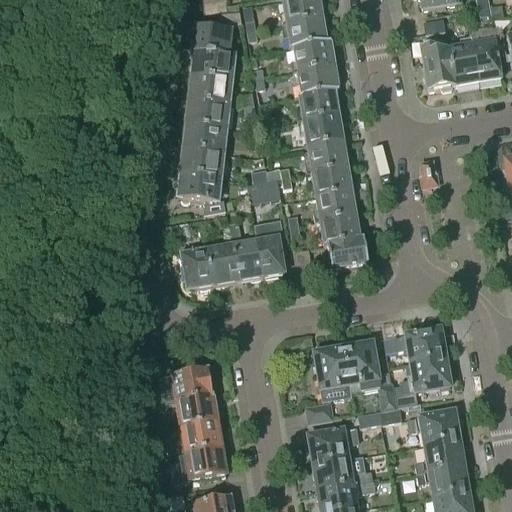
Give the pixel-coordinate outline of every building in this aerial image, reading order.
[(279,20),(281,31),(322,25),(317,0),(309,0),(281,4),(284,19),(279,20)] [(415,0),(416,3),(420,5),(422,15),(461,8),(459,0),(415,0)] [(485,0),(475,2),(477,15),(489,13),(489,12),(487,0),(485,0)] [(219,20),(227,19),(226,10),(226,6),(202,7),(203,20),(219,19),(219,20)] [(238,8),(226,10),(227,19),(239,18),(238,8)] [(489,12),(489,13),(490,20),(491,24),(503,22),(501,10),(489,12)] [(490,20),(489,13),(477,15),(478,20),(481,22),(490,20)] [(194,58),(226,62),(229,31),(241,31),(239,18),(227,19),(219,20),(218,35),(191,32),(190,44),(187,45),(186,53),(188,55),(188,56),(194,56),(194,58)] [(326,49),(322,25),(281,31),(283,43),(288,42),(290,55),(293,55),(293,54),(326,49)] [(442,25),(422,28),(424,40),(444,37),(442,25)] [(246,37),(255,35),(253,26),(244,27),(246,37)] [(256,46),(255,35),(246,37),(247,47),(256,46)] [(470,43),(477,87),(501,84),(493,39),(470,43)] [(454,91),(477,87),(470,43),(459,45),(460,53),(447,55),(454,91)] [(289,67),(291,79),(334,73),(330,48),(326,49),(293,54),(293,55),(295,66),(289,67)] [(426,96),(454,91),(447,55),(445,55),(445,50),(419,54),(426,96)] [(226,62),(194,58),(193,67),(191,69),(190,77),(192,79),(192,83),(230,88),(232,63),(226,62)] [(338,95),(334,73),(291,79),(293,90),(299,89),(301,101),(301,102),(334,97),(334,96),(338,95)] [(254,85),(263,84),(261,74),(252,75),(254,85)] [(227,112),(230,88),(192,83),(191,84),(189,85),(188,93),(190,95),(189,107),(227,112)] [(265,94),(263,84),(254,85),(256,95),(265,94)] [(295,116),(297,127),(338,121),(334,97),(301,102),(301,101),(298,102),(300,115),(295,116)] [(241,100),(242,114),(244,114),(254,112),(251,98),(241,100)] [(224,136),(227,112),(189,107),(188,117),(185,117),(184,125),(187,127),(186,131),(224,136)] [(255,122),(254,112),(244,114),(242,114),(242,122),(255,122)] [(343,149),(338,121),(297,127),(299,139),(304,138),(306,151),(307,155),(343,149)] [(262,133),(271,131),(270,122),(260,123),(262,133)] [(222,159),(224,136),(186,131),(186,132),(183,133),(182,142),(184,144),(183,156),(222,159)] [(273,142),(271,131),(262,133),(264,144),(273,142)] [(304,169),(306,180),(347,174),(343,149),(307,155),(309,168),(304,169)] [(219,184),(222,159),(183,156),(182,165),(179,167),(178,175),(181,176),(180,179),(219,184)] [(419,172),(422,192),(436,190),(433,169),(419,172)] [(281,184),(290,182),(288,173),(279,175),(281,184)] [(351,197),(347,174),(306,180),(308,192),(313,191),(315,202),(351,197)] [(250,178),(252,188),(267,186),(265,175),(250,178)] [(278,175),(266,178),(268,186),(280,184),(278,175)] [(216,208),(219,184),(180,179),(180,182),(177,183),(176,191),(179,193),(177,204),(205,207),(203,222),(225,218),(223,207),(216,208)] [(291,193),(290,182),(281,184),(283,194),(291,193)] [(267,187),(267,186),(252,188),(252,190),(246,191),(249,210),(279,204),(276,185),(267,187)] [(312,217),(314,229),(355,222),(351,197),(315,202),(317,216),(312,217)] [(511,222),(510,211),(497,213),(500,225),(511,222)] [(219,231),(227,230),(228,230),(226,221),(218,222),(219,231)] [(289,233),(298,231),(296,221),(287,223),(289,233)] [(359,245),(355,222),(314,229),(316,240),(321,239),(323,252),(327,252),(326,251),(359,245)] [(208,224),(200,226),(203,241),(211,239),(208,224)] [(237,287),(263,283),(256,247),(241,250),(237,228),(228,230),(227,230),(231,252),(237,287)] [(256,247),(263,283),(283,279),(277,244),(267,245),(264,229),(253,231),(256,247)] [(164,232),(166,244),(178,242),(176,230),(164,232)] [(300,241),(298,231),(289,233),(290,243),(300,241)] [(363,244),(359,245),(326,251),(327,252),(329,264),(321,265),(324,278),(367,270),(363,244)] [(210,292),(237,287),(231,252),(205,256),(210,292)] [(190,295),(210,292),(205,256),(193,258),(192,254),(179,256),(185,292),(190,295)] [(308,254),(293,257),(297,282),(312,280),(308,254)] [(107,337),(132,332),(130,320),(105,324),(107,337)] [(134,345),(132,332),(107,337),(109,349),(134,345)] [(410,369),(444,362),(439,335),(382,345),(385,359),(407,355),(410,369)] [(111,361),(136,357),(134,345),(109,349),(111,361)] [(395,414),(392,402),(386,366),(374,368),(371,349),(368,350),(368,347),(349,350),(350,353),(342,354),(348,391),(349,399),(359,398),(360,398),(378,395),(381,416),(382,417),(395,414)] [(336,393),(348,391),(342,354),(335,356),(334,353),(316,356),(317,359),(314,359),(322,407),(338,404),(336,393)] [(138,370),(136,357),(111,361),(113,374),(138,370)] [(395,414),(399,414),(417,411),(415,399),(449,393),(444,362),(410,369),(412,385),(400,387),(402,400),(392,402),(395,414)] [(139,381),(160,379),(159,368),(138,370),(139,381)] [(174,408),(211,403),(206,375),(156,383),(161,411),(174,408)] [(216,429),(211,403),(174,408),(179,434),(216,429)] [(329,410),(305,413),(308,429),(331,425),(329,410)] [(382,417),(381,416),(378,417),(380,430),(380,431),(401,427),(399,414),(395,414),(382,417)] [(359,433),(380,430),(378,417),(357,421),(359,433)] [(423,452),(457,446),(452,417),(406,425),(408,439),(421,437),(423,452)] [(129,418),(120,419),(122,429),(130,428),(129,418)] [(216,429),(179,434),(184,459),(220,454),(216,429)] [(312,471),(346,465),(344,450),(357,448),(354,434),(307,442),(312,471)] [(457,446),(423,452),(426,467),(413,469),(415,480),(462,471),(457,446)] [(225,482),(220,454),(184,459),(187,475),(181,476),(182,481),(170,483),(171,490),(157,492),(158,495),(147,496),(149,504),(182,499),(180,489),(225,482)] [(133,459),(135,468),(146,466),(144,457),(133,459)] [(312,471),(317,498),(364,490),(364,489),(372,487),(370,477),(349,480),(346,465),(312,471)] [(466,497),(462,471),(415,480),(417,490),(430,488),(432,503),(466,497)] [(373,487),(372,487),(364,489),(364,490),(365,499),(375,497),(373,487)] [(365,499),(364,490),(317,498),(319,511),(354,511),(352,501),(365,499)] [(468,511),(466,497),(432,503),(433,511),(468,511)] [(181,511),(184,511),(182,499),(149,504),(149,505),(147,506),(148,511),(181,511)] [(191,511),(231,511),(230,502),(191,509),(191,511)]
